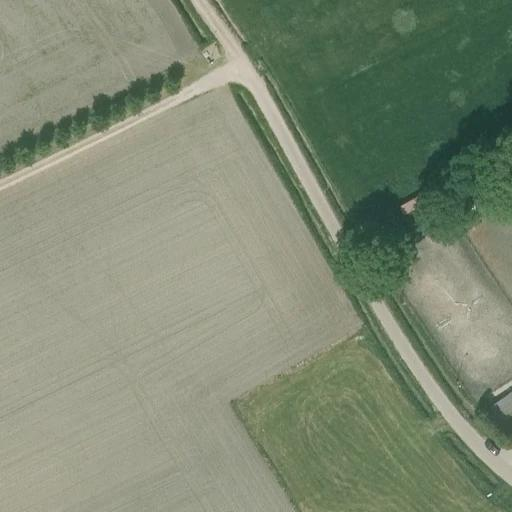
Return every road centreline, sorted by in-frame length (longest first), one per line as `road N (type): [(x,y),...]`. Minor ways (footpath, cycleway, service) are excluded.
road 1 (track): [(511,477),(489,460),(402,350),(242,69)]
road 2 (unknown): [(242,69),(0,195)]
